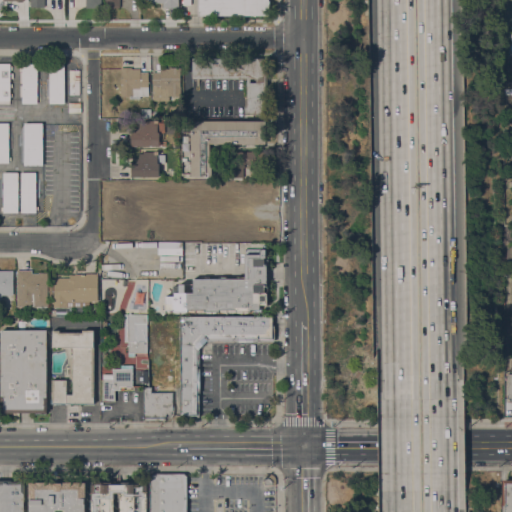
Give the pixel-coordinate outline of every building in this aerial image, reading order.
[(101,0),(101,8),(86,8),(85,0),(101,0)] [(120,0),(120,8),(105,8),(105,0),(120,0)] [(178,0),(178,8),(163,8),(163,3),(143,3),(142,0),(178,0)] [(198,16),(198,0),(269,0),(269,2),(269,4),(269,7),(268,8),(268,10),(269,10),(269,14),(268,14),(268,16),(198,16)] [(244,115),(244,106),(246,106),(246,79),(192,79),(192,58),(267,58),(267,115),(244,115)] [(0,64),(10,64),(10,66),(12,66),(12,70),(10,70),(10,73),(12,73),(12,79),(10,79),(10,84),(12,84),(12,88),(10,88),(10,94),(12,94),(12,98),(10,98),(10,105),(0,105),(0,64)] [(22,97),(20,97),(20,86),(22,86),(22,83),(20,83),(20,71),(19,71),(19,66),(22,66),(22,64),(37,64),(37,67),(39,67),(39,71),(37,71),(37,104),(22,103),(22,97)] [(49,64),(64,64),(64,103),(49,103),(49,64)] [(120,67),(131,67),(131,69),(140,69),(140,72),(148,72),(148,96),(120,96),(120,67)] [(180,71),(179,71),(180,86),(180,96),(152,96),(152,72),(160,72),(160,68),(169,68),(169,67),(180,67),(180,71)] [(69,70),(80,70),(80,95),(69,95),(69,70)] [(68,102),(80,102),(81,113),(69,113),(68,102)] [(150,109),(150,118),(140,118),(141,109),(150,109)] [(139,122),(143,122),(143,120),(157,121),(157,122),(164,122),(164,132),(159,132),(159,134),(160,134),(160,137),(159,137),(159,141),(160,141),(160,144),(159,144),(159,146),(130,146),(130,132),(135,132),(139,128),(139,122)] [(190,121),(265,121),(265,144),(262,144),(224,144),(209,144),(209,159),(211,159),(211,176),(190,176),(190,121)] [(9,157),(11,157),(11,161),(9,161),(9,163),(0,163),(0,123),(8,123),(9,157)] [(24,123),(42,123),(42,165),(24,165),(24,123)] [(130,177),(130,163),(135,163),(138,159),(138,153),(142,153),(142,152),(154,152),(154,151),(157,151),(157,163),(159,163),(159,177),(130,177)] [(261,151),(261,165),(246,165),(246,166),(244,166),(244,168),(243,168),(243,177),(242,177),(242,180),(230,180),(230,178),(226,178),(226,166),(234,166),(234,157),(232,157),(232,153),(234,153),(234,151),(261,151)] [(3,210),(1,210),(1,207),(3,207),(3,173),(18,173),(18,212),(3,213),(3,210)] [(21,173),(36,173),(36,206),(38,206),(38,210),(36,210),(36,212),(21,212),(21,173)] [(168,194),(170,194),(170,191),(171,191),(171,186),(181,186),(181,187),(202,187),(202,182),(216,182),(216,184),(220,184),(220,196),(216,196),(216,200),(206,200),(206,203),(204,203),(204,205),(198,205),(198,203),(184,203),(184,208),(168,208),(168,194)] [(181,242),(157,241),(157,254),(180,255),(181,242)] [(219,277),(227,277),(227,279),(236,279),(236,277),(244,277),(244,254),(245,254),(245,249),(262,249),(262,246),(266,246),(266,258),(264,258),(264,259),(268,259),(268,271),(266,271),(266,280),(268,280),(268,291),(264,291),(264,293),(267,293),(268,294),(268,304),(267,306),(265,308),(263,309),(262,309),(262,313),(254,313),(254,310),(250,310),(250,312),(249,312),(248,313),(244,314),(241,314),(238,313),(238,312),(235,312),(232,312),(228,313),(224,312),(221,311),(221,310),(219,310),(219,312),(216,312),(216,313),(213,314),(210,314),(206,313),(206,311),(205,311),(205,310),(203,310),(203,312),(197,312),(192,312),(188,312),(189,310),(187,310),(187,312),(186,312),(186,313),(184,313),(180,314),(177,313),(174,313),(175,312),(173,311),(173,310),(165,310),(165,309),(162,309),(162,305),(165,305),(165,296),(173,296),(173,293),(179,293),(179,284),(184,284),(184,293),(192,293),(192,279),(202,279),(202,277),(210,277),(210,279),(219,279),(219,277)] [(13,295),(1,295),(1,304),(0,304),(0,270),(13,270),(13,295)] [(17,307),(17,270),(32,270),(32,274),(39,274),(39,273),(47,273),(48,306),(17,307)] [(98,295),(98,299),(98,301),(89,301),(89,307),(83,307),(83,315),(75,315),(75,307),(54,307),(54,278),(69,278),(69,275),(74,275),(74,274),(84,274),(84,273),(97,273),(97,283),(98,283),(98,286),(97,286),(97,295),(98,295)] [(180,317),(272,318),(272,326),(274,326),(274,341),(260,341),(260,339),(257,339),(257,342),(235,342),(235,340),(232,340),(232,341),(206,341),(199,348),(199,366),(197,366),(197,369),(200,369),(199,393),(197,393),(197,395),(199,395),(199,417),(186,417),(186,415),(181,415),(180,317)] [(128,341),(123,341),(124,323),(147,323),(147,353),(128,353),(128,341)] [(0,330),(46,330),(46,414),(36,414),(36,412),(1,412),(0,330)] [(52,331),(59,331),(59,333),(82,333),(82,330),(93,330),(94,399),(95,399),(95,404),(52,404),(52,380),(66,380),(66,394),(72,394),(72,378),(70,378),(69,358),(72,358),(72,347),(52,347),(52,331)] [(143,420),(143,388),(149,388),(148,360),(157,360),(157,364),(170,364),(172,366),(173,403),(174,408),(173,416),(171,418),(169,420),(166,420),(143,420)] [(132,369),(132,387),(124,387),(124,390),(114,390),(114,401),(102,402),(102,374),(112,374),(112,369),(132,369)] [(150,511),(150,476),(185,476),(187,479),(187,511),(150,511)] [(502,511),(502,480),(511,480),(511,511),(502,511)] [(0,511),(0,481),(11,481),(11,482),(25,482),(24,511),(0,511)] [(29,511),(29,482),(85,482),(85,498),(85,511),(29,511)] [(91,511),(91,484),(104,484),(104,482),(111,482),(111,484),(121,484),(121,482),(128,482),(128,484),(139,484),(139,482),(146,482),(146,511),(91,511)]
